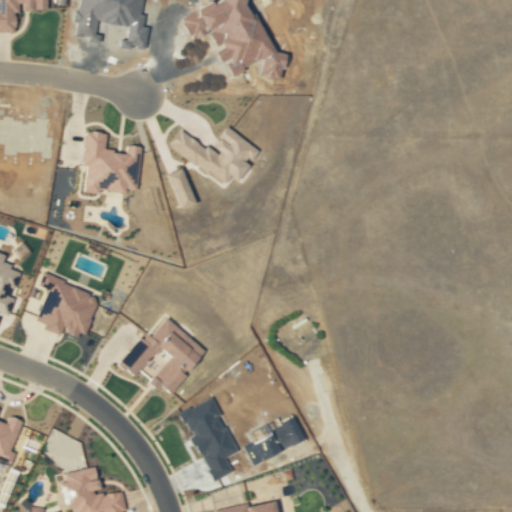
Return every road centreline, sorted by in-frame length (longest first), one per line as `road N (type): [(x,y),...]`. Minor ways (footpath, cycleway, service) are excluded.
road 1 (residential): [(71,388),(0,360),(53,78),(132,94)]
road 2 (residential): [(168,511),(133,442),(71,388)]
